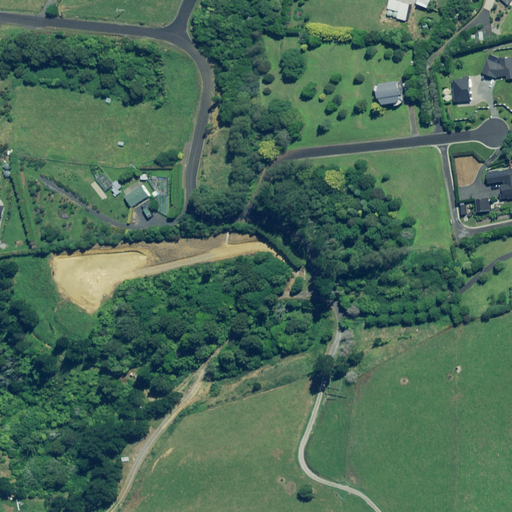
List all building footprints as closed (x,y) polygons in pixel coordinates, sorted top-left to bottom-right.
[(433,0),(417,0),(416,3),(429,8),(433,0)] [(486,42),(486,32),(481,32),(481,38),(478,38),(478,35),(473,35),(473,39),(475,39),(475,42),(486,42)] [(511,80),(511,59),(504,60),(504,64),(490,58),(484,73),(498,78),(510,77),(510,80),(511,80)] [(474,101),(472,79),(455,81),(457,103),(474,101)] [(385,102),(388,106),(405,102),(401,82),(385,85),(384,87),(380,86),(378,92),(383,93),(385,102)] [(511,168),(497,171),(490,172),(492,185),(505,183),(506,192),(503,192),(504,200),(511,199),(511,168)] [(125,187),(121,181),(116,185),(119,188),(116,191),(120,196),(123,193),(121,190),(125,187)] [(152,197),(146,187),(129,198),(135,208),(152,197)] [(493,212),(492,199),(479,201),(480,213),(493,212)]
